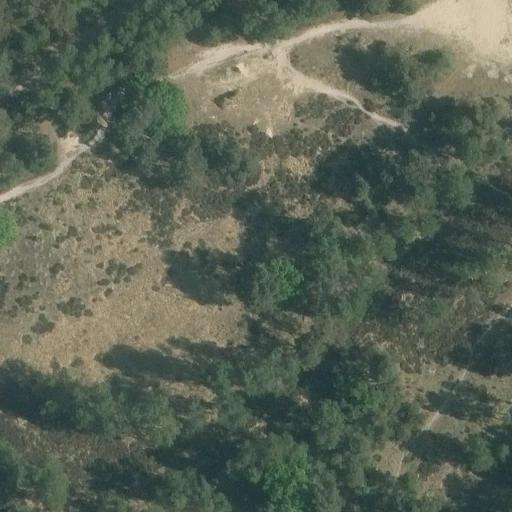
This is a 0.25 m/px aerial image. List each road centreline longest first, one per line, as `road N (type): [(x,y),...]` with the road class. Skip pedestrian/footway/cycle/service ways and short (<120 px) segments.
road 1 (track): [(0,209),(58,180),(154,85),(333,22),(417,14),(448,0)]
road 2 (track): [(141,0),(0,100)]
